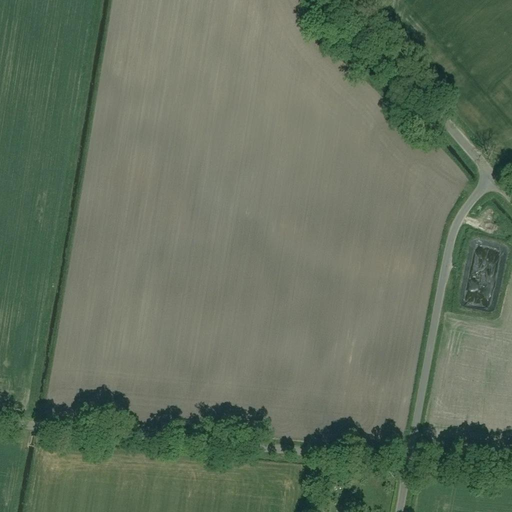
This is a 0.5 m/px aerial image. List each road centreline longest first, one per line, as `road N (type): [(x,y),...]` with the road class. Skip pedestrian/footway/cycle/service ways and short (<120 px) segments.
road 1 (unclassified): [(408,461),(0,421)]
road 2 (unclassified): [(408,461),(443,261),(463,207),(491,171)]
road 3 (tertiary): [(491,171),(340,0)]
